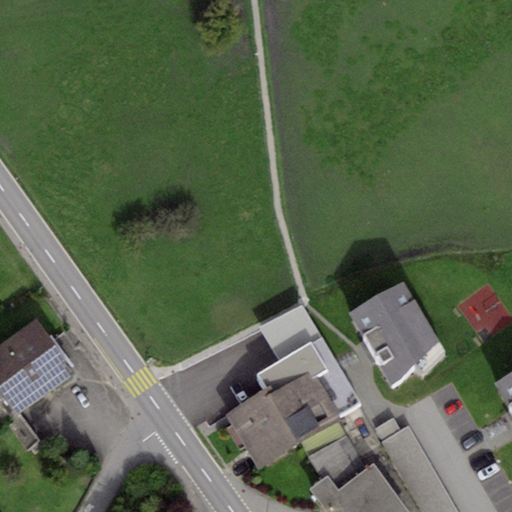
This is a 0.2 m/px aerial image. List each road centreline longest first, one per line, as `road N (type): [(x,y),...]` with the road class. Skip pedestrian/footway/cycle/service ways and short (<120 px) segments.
road 1 (primary): [(0,190),(166,421)]
road 2 (unknown): [(414,410),(483,511)]
